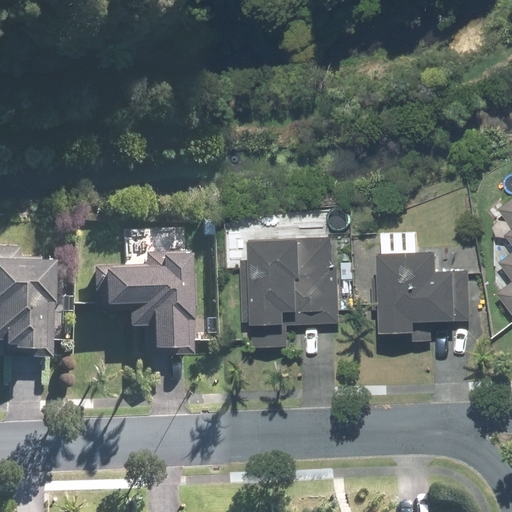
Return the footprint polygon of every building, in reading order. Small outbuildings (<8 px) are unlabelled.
[(511,204),(497,217),(510,234),(503,239),(511,251),(511,257),(499,267),(511,284),(494,297),(511,319),(511,204)] [(260,318),(344,321),(346,272),(334,272),(336,236),(263,234),(260,318)] [(59,352),(62,252),(23,251),(23,241),(0,240),(0,336),(23,338),(23,351),(59,352)] [(200,349),(203,243),(171,242),(170,259),(112,257),(111,293),(133,294),(132,318),(160,318),(160,339),(169,339),(169,348),(200,349)] [(430,258),(392,257),(391,324),(448,325),(449,278),(430,278),(430,258)]
